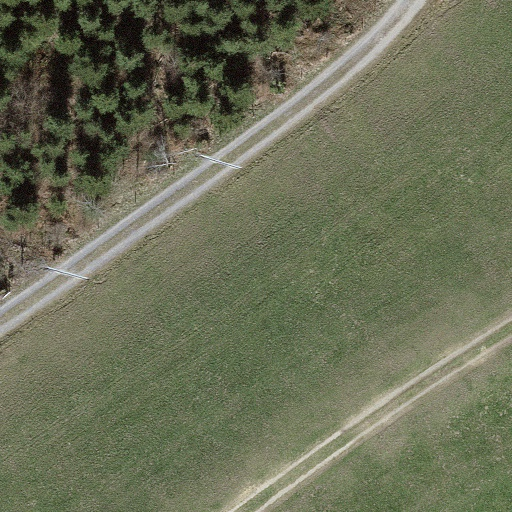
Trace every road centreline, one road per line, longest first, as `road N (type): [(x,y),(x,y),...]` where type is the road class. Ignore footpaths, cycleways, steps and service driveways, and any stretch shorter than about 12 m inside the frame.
road 1 (track): [(0,338),(365,62),(428,0)]
road 2 (track): [(511,332),(237,511)]
